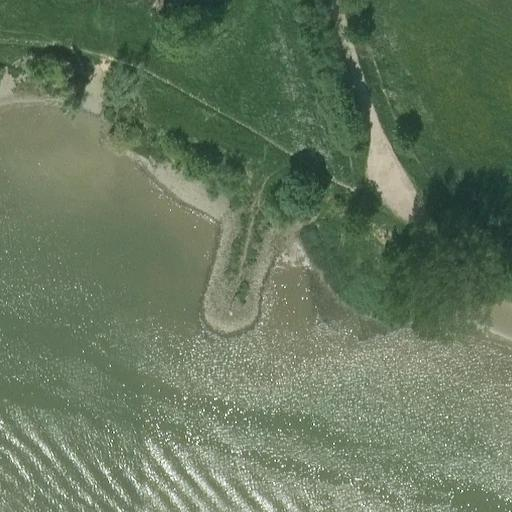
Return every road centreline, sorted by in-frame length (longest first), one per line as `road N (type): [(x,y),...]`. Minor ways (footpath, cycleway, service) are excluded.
road 1 (track): [(330,0),(398,196)]
road 2 (track): [(398,196),(439,234),(511,238)]
